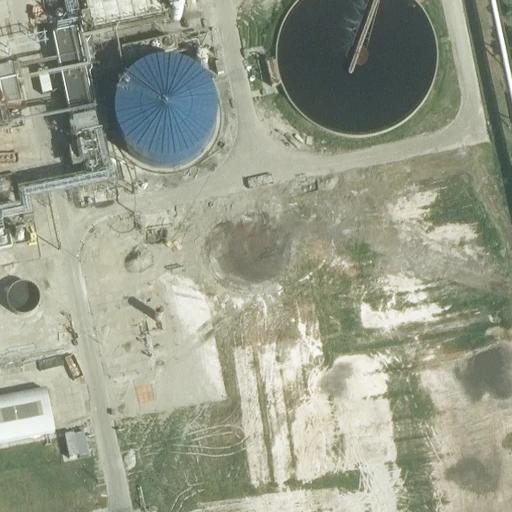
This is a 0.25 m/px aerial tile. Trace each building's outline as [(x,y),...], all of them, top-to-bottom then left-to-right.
[(85,36),(165,20),(160,0),(84,0),(89,20),(82,21),(85,36)] [(203,79),(204,67),(153,60),(144,80),(116,76),(107,97),(123,103),(117,144),(133,151),(131,161),(154,171),(157,171),(172,178),(177,167),(205,170),(221,134),(227,89),(203,79)] [(18,172),(1,174),(5,202),(22,200),(18,172)] [(213,220),(219,289),(288,284),(282,214),(213,220)] [(39,302),(40,298),(39,292),(36,287),(31,284),(24,282),(19,284),(14,287),(11,292),(10,298),(11,304),(15,309),(21,313),(27,313),(32,311),(36,308),(39,302)] [(0,441),(59,434),(53,389),(0,396),(0,441)] [(69,433),(73,456),(83,454),(79,431),(69,433)]
